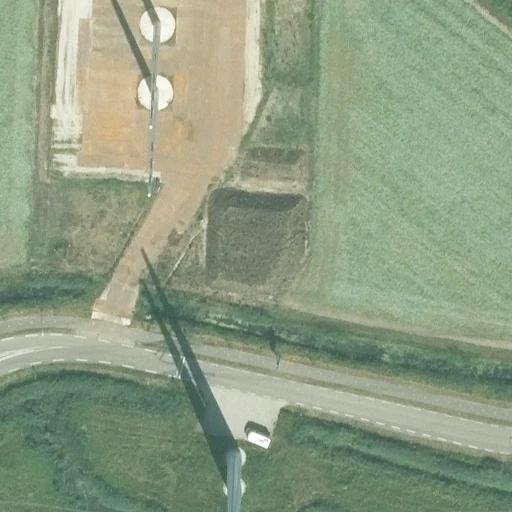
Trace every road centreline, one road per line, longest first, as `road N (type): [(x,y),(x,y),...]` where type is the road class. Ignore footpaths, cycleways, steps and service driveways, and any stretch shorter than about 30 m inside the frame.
road 1 (unclassified): [(120,357),(511,440)]
road 2 (unclassified): [(120,357),(69,343),(0,349)]
road 3 (unclassified): [(0,369),(63,354),(120,357)]
